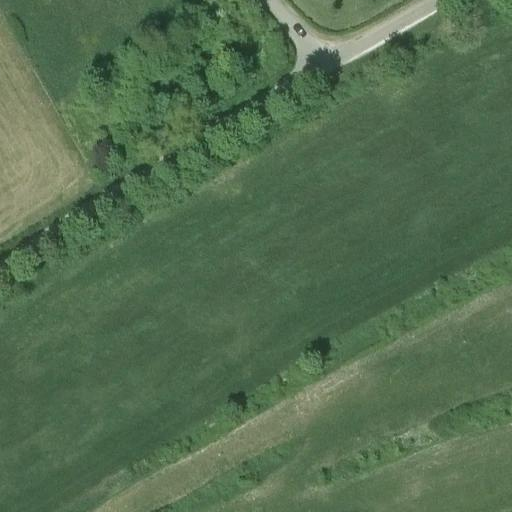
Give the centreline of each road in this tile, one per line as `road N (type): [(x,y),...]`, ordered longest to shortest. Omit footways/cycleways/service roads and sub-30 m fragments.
road 1 (unclassified): [(0,270),(322,66)]
road 2 (unclassified): [(322,66),(438,0)]
